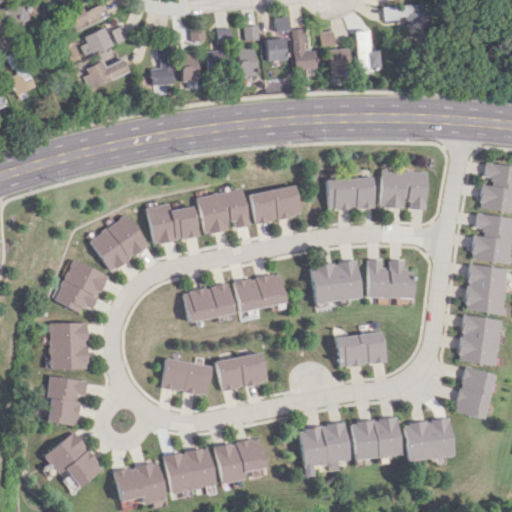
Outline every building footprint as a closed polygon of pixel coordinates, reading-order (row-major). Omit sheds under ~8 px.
[(0,27),(26,17),(18,0),(0,7),(0,27)] [(381,20),(394,19),(394,16),(400,15),(400,21),(401,26),(420,24),(417,2),(379,6),(380,12),(381,20)] [(82,10),(80,4),(64,10),(71,30),(106,17),(101,3),(82,10)] [(285,16),(272,18),(272,24),(273,30),(287,29),(285,16)] [(109,30),(114,41),(126,35),(121,24),(109,30)] [(255,25),(248,25),(241,26),(242,39),(256,38),(255,25)] [(81,36),(90,54),(111,44),(102,26),(81,36)] [(188,40),(202,39),(201,26),(187,27),(188,40)] [(318,44),(316,27),(331,26),(332,35),(332,43),(318,44)] [(214,28),(221,27),(227,27),(229,43),(215,44),(214,28)] [(288,29),(295,28),(302,27),(304,41),(301,42),(302,51),(312,50),(314,63),(293,65),(288,29)] [(351,30),(359,29),(365,28),(367,44),(367,49),(375,48),(377,67),(355,69),(351,30)] [(281,38),(272,39),(263,39),(265,60),(283,59),(281,38)] [(149,68),(150,84),(171,82),(168,41),(154,43),(155,58),(158,58),(158,67),(149,68)] [(235,49),(236,49),(236,48),(239,47),(242,47),(243,48),(251,47),(254,74),(237,75),(235,49)] [(325,49),(334,48),(344,47),(347,69),(327,71),(325,49)] [(31,86),(16,49),(2,55),(9,72),(4,75),(12,94),(31,86)] [(204,50),(211,50),(215,49),(217,51),(222,51),(224,71),(206,73),(204,50)] [(181,80),(197,79),(193,51),(177,53),(181,80)] [(83,67),(86,73),(80,76),(86,89),(127,70),(122,57),(103,66),(100,59),(83,67)] [(476,207),(511,212),(511,165),(483,161),(481,175),(489,176),(488,184),(479,183),(476,207)] [(377,207),(401,207),(401,198),(407,198),(407,208),(423,209),(424,170),(378,169),(377,207)] [(371,207),(370,176),(324,178),(325,209),(371,207)] [(254,223),(299,214),(293,184),(248,193),(254,223)] [(249,224),(242,187),(196,196),(204,234),(228,229),(226,220),(233,219),(234,227),(249,224)] [(152,243),(198,235),(193,205),(170,209),(169,203),(146,206),(152,243)] [(511,217),(474,212),(472,226),(479,227),(478,235),(471,234),(467,258),(505,263),(511,217)] [(149,245),(126,213),(89,240),(111,271),(149,245)] [(107,274),(72,258),(53,301),(78,312),(82,303),(92,308),(107,274)] [(363,297),(409,298),(410,268),(401,268),(401,259),(386,259),(386,267),(378,267),(378,259),(363,259),(363,297)] [(358,298),(354,260),(308,265),(312,302),(358,298)] [(459,309),(497,314),(504,268),(466,263),(459,309)] [(237,311),(283,302),(277,272),(231,281),(237,311)] [(232,313),(226,282),(181,292),(187,322),(232,313)] [(452,360),(489,365),(496,319),(458,313),(452,360)] [(86,322),(48,321),(47,368),(85,368),(86,322)] [(332,336),(335,366),(381,361),(377,330),(332,336)] [(221,390),(267,381),(261,351),(215,360),(221,390)] [(211,365),(166,357),(161,387),(206,395),(211,365)] [(477,418),(488,373),(459,366),(447,411),(477,418)] [(42,421),(73,425),(77,401),(73,401),(74,394),(83,395),(85,380),(49,375),(42,421)] [(349,459),(395,454),(391,416),(345,421),(349,459)] [(448,455),(442,417),(397,423),(402,461),(448,455)] [(299,476),(309,475),(308,466),(322,464),(322,470),(333,469),(332,460),(344,459),(340,423),(294,427),(299,476)] [(71,430),(41,454),(55,473),(61,468),(84,451),(81,446),(82,445),(71,430)] [(218,483),(241,478),(240,471),(262,467),(256,437),(210,446),(218,483)] [(199,446),(181,451),(181,453),(189,488),(212,483),(204,448),(200,449),(199,446)] [(85,450),(84,451),(61,468),(75,486),(98,468),(94,464),(96,463),(85,450)] [(177,451),(158,455),(167,493),(189,488),(181,453),(178,453),(177,451)] [(130,466),(131,467),(137,496),(139,503),(163,497),(155,462),(149,463),(148,462),(130,466)] [(109,470),(115,501),(137,496),(131,467),(126,468),(126,466),(109,470)]
